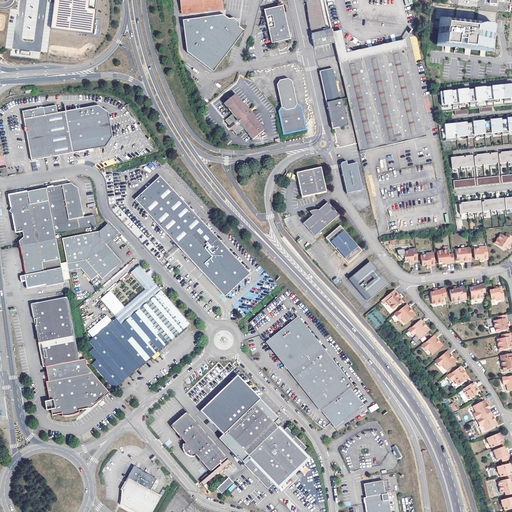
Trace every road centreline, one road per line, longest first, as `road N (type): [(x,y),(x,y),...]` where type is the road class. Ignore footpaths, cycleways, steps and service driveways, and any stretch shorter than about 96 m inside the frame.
road 1 (unclassified): [(214,329),(110,217),(93,172),(0,183)]
road 2 (primary): [(355,338),(269,217),(274,171),(310,147)]
road 3 (unclassified): [(334,511),(315,440),(235,346)]
road 4 (residential): [(175,0),(183,55),(212,77),(306,54)]
road 5 (unknown): [(315,440),(353,406),(279,305)]
road 6 (residential): [(508,419),(410,279)]
road 7 (primary): [(242,218),(355,338)]
road 8 (primary): [(375,361),(417,448),(427,511)]
road 9 (primary): [(190,148),(152,76),(134,0)]
road 10 (primary): [(148,91),(196,171),(242,218)]
road 11 (residential): [(327,150),(342,198),(389,264),(410,279)]
road 12 (tertiary): [(41,447),(19,421),(0,304)]
road 13 (unclassified): [(130,419),(201,499),(236,511)]
road 14 (unknown): [(301,205),(312,234),(374,305)]
road 15 (tertiary): [(0,340),(14,462)]
road 16 (primary): [(310,147),(234,160),(190,148)]
